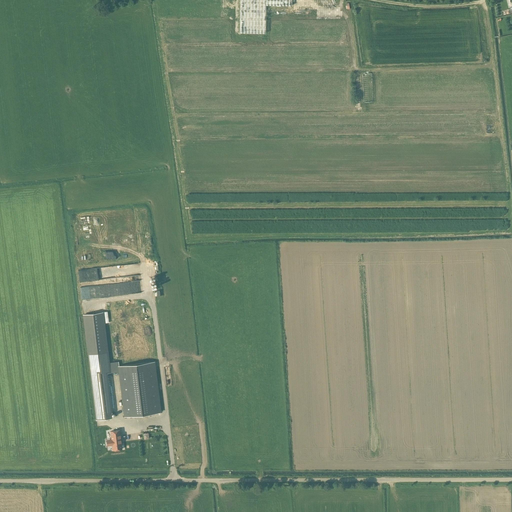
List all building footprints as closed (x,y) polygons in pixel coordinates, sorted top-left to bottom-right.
[(239,0),(240,33),(265,33),(265,5),(291,5),(290,0),(239,0)] [(106,285),(79,288),(80,299),(108,296),(106,285)] [(148,303),(140,305),(144,317),(151,315),(148,303)] [(101,305),(83,307),(96,420),(112,418),(106,373),(119,371),(125,416),(160,412),(154,362),(119,366),(118,362),(108,363),(101,305)] [(122,449),(119,430),(110,431),(111,439),(109,440),(110,445),(112,444),(113,450),(122,449)] [(150,440),(143,441),(144,456),(158,455),(156,444),(151,445),(150,440)]
